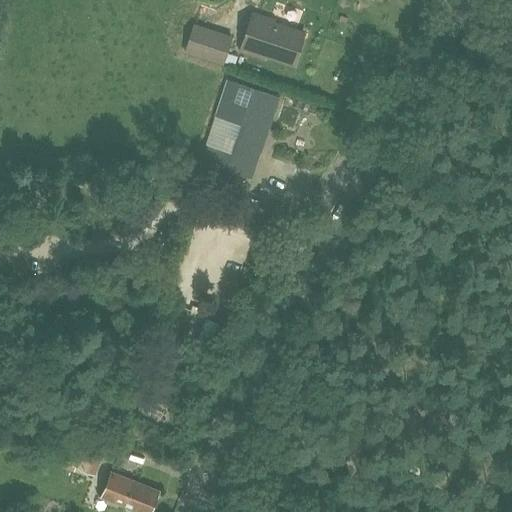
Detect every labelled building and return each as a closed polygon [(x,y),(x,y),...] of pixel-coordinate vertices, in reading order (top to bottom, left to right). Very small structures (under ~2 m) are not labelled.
[(275,21),(255,14),(251,13),(239,50),(264,58),(265,56),(294,66),(305,34),(274,23),(275,21)] [(184,51),(221,64),(230,37),(229,37),(228,42),(205,34),(206,29),(193,24),(184,51)] [(278,97),(255,90),(229,81),(202,161),(251,177),(278,97)] [(240,205),(249,186),(200,167),(194,187),(240,205)] [(0,183),(0,228),(13,188),(0,183)] [(47,443),(43,451),(96,472),(104,453),(113,457),(120,439),(81,424),(70,453),(47,443)] [(102,496),(140,511),(149,511),(158,491),(111,473),(102,496)]
